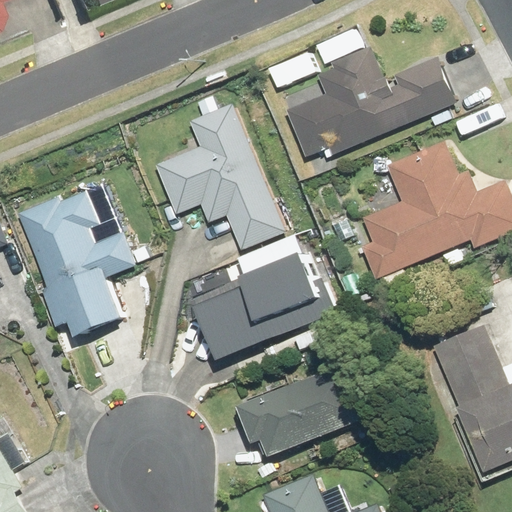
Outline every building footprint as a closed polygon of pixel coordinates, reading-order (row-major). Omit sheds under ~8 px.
[(463,112),(443,62),(391,82),(377,47),(335,64),(341,78),(322,86),(328,102),(287,118),(309,172),(463,112)] [(291,229),(240,104),(191,123),(202,150),(159,167),(179,218),(206,207),(214,227),(230,220),(242,249),(291,229)] [(405,208),(367,223),(376,245),(365,249),(379,283),(473,245),(476,253),(511,238),(511,194),(505,178),(480,188),(476,179),(468,182),(453,146),(390,172),(405,208)] [(87,195),(23,220),(51,287),(45,290),(63,335),(69,333),(74,346),(126,326),(109,284),(141,272),(126,235),(107,242),(87,195)] [(0,221),(0,250),(10,246),(0,221)] [(228,343),(235,361),(340,319),(323,276),(313,280),(307,267),(201,309),(217,348),(228,343)] [(511,390),(487,330),(434,352),(489,486),(511,476),(511,390)] [(338,373),(241,411),(257,453),(268,448),(274,462),(375,423),(357,379),(342,384),(338,373)] [(0,511),(36,511),(0,444),(0,511)] [(403,511),(399,501),(369,511),(330,511),(318,480),(264,500),(268,511),(403,511)]
